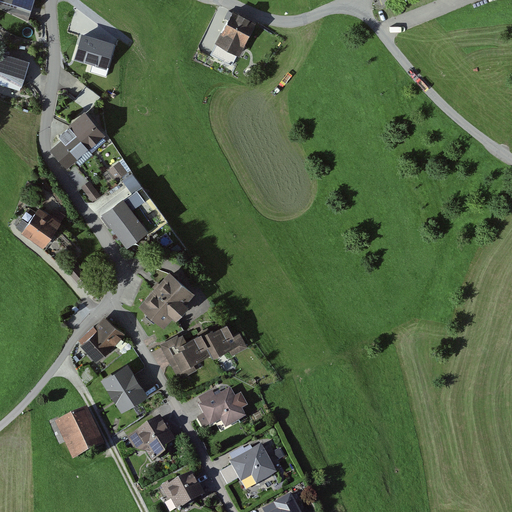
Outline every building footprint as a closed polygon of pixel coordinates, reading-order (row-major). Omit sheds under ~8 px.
[(34,0),(0,0),(0,3),(30,13),(34,0)] [(30,13),(0,3),(0,8),(28,21),(30,13)] [(256,23),(233,11),(216,45),(239,57),(256,23)] [(29,62),(0,52),(0,76),(21,87),(22,87),(29,62)] [(21,87),(0,76),(0,84),(20,91),(21,87)] [(100,97),(86,86),(74,101),(89,112),(100,97)] [(104,135),(84,113),(58,137),(61,140),(51,150),(68,168),(104,135)] [(128,172),(119,161),(108,170),(117,181),(128,172)] [(133,194),(143,187),(133,174),(123,181),(133,194)] [(101,196),(89,181),(81,187),(92,202),(101,196)] [(124,199),(102,215),(127,248),(147,234),(149,237),(170,222),(143,187),(133,194),(125,200),(124,199)] [(50,216),(39,209),(29,224),(22,220),(16,228),(22,233),(22,234),(43,248),(65,216),(55,209),(50,216)] [(76,265),(68,273),(81,287),(89,280),(76,265)] [(195,294),(170,272),(140,307),(164,328),(173,318),(176,321),(189,306),(187,304),(195,294)] [(82,344),(80,346),(96,363),(113,348),(125,334),(104,317),(95,327),(94,326),(79,340),(82,344)] [(214,359),(230,351),(232,356),(248,347),(239,331),(233,334),(228,324),(214,332),(213,330),(202,336),(201,335),(186,343),(183,336),(180,338),(178,335),(160,345),(179,380),(196,371),(193,364),(212,354),(214,359)] [(128,365),(101,382),(122,415),(148,398),(128,365)] [(202,405),(199,407),(203,415),(197,419),(203,430),(221,421),(226,429),(246,418),(243,411),(248,408),(241,396),(235,399),(230,390),(216,397),(212,391),(198,398),(202,405)] [(105,447),(87,409),(55,424),(73,462),(105,447)] [(175,443),(160,419),(127,439),(135,451),(146,453),(152,464),(166,456),(168,447),(175,443)] [(243,447),(229,455),(233,461),(230,463),(241,483),(252,477),(256,485),(277,474),(261,445),(253,450),(251,446),(244,449),(243,447)] [(173,481),(161,487),(168,501),(171,499),(178,511),(205,497),(193,474),(174,484),(173,481)] [(300,511),(291,495),(263,510),(263,511),(300,511)]
